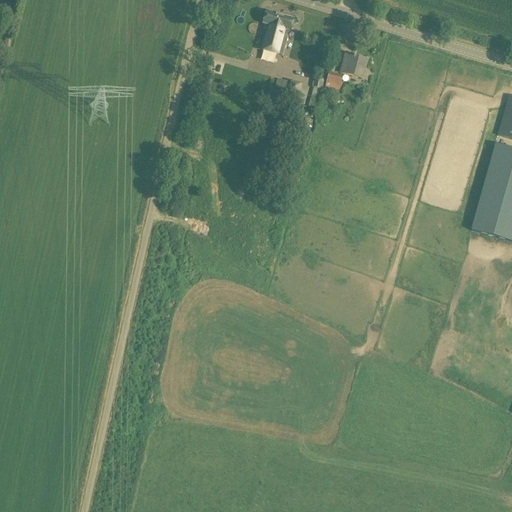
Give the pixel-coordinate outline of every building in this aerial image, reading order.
[(291,33),(294,20),(265,13),(262,25),(264,26),(257,51),(281,57),(287,32),(291,33)] [(287,55),(313,65),(317,55),(320,56),(322,49),(294,38),(287,55)] [(362,79),(367,61),(345,55),(340,72),(362,79)] [(337,96),(342,77),(329,74),(324,93),(337,96)] [(317,109),(323,90),(322,90),(324,80),(314,78),(312,88),(307,107),(317,109)] [(304,107),(309,88),(282,81),(277,99),(304,107)] [(511,97),(507,96),(495,135),(511,140),(511,97)] [(217,97),(211,125),(217,127),(219,120),(224,121),(228,99),(217,97)] [(266,186),(285,116),(261,110),(250,149),(244,148),(241,161),(213,153),(206,180),(239,188),(246,159),(248,159),(241,188),(245,189),(233,237),(252,242),(265,192),(256,190),(258,184),(266,186)] [(511,232),(511,146),(492,141),(467,227),(510,239),(511,232)] [(195,264),(261,279),(267,254),(241,248),(239,258),(199,249),(195,264)] [(190,290),(190,278),(182,278),(182,290),(190,290)]
